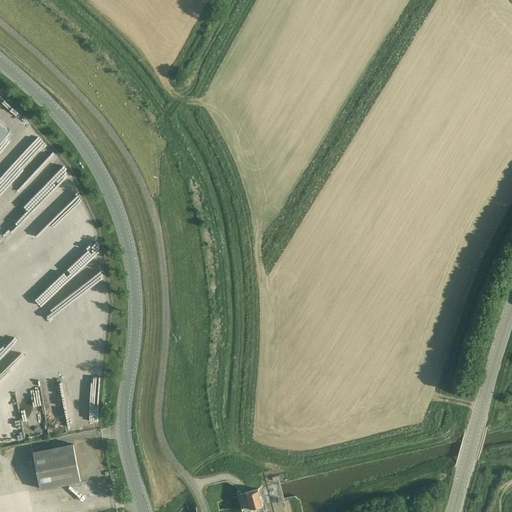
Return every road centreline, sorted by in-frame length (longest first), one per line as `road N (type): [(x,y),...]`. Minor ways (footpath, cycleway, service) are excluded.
road 1 (unclassified): [(144,511),(123,427),(136,312),(119,216),(83,145),(0,61)]
road 2 (unclassified): [(452,511),(511,309)]
